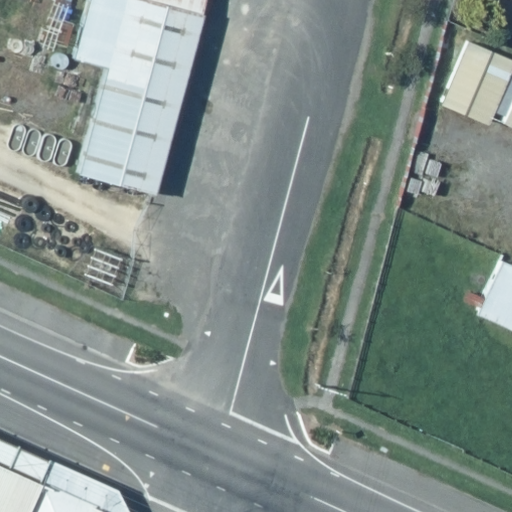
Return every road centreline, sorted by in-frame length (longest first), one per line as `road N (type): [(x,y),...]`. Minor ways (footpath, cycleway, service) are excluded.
road 1 (residential): [(222,459),(347,0)]
road 2 (tertiary): [(0,357),(222,459)]
road 3 (tertiary): [(222,459),(339,511)]
